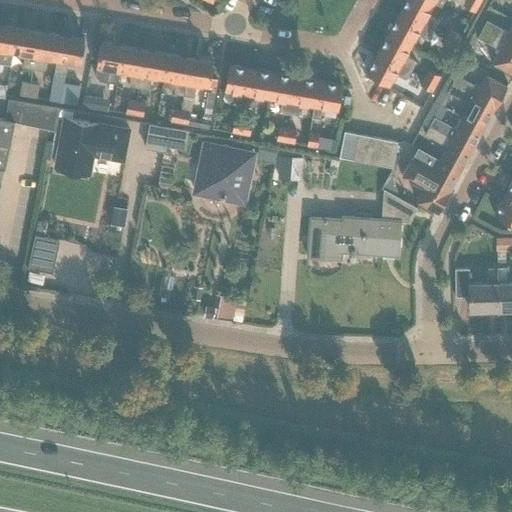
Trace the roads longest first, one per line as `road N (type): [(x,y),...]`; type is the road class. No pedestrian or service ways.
road 1 (residential): [(430,351),(320,351),(194,337),(0,301)]
road 2 (motorway): [(292,511),(0,448)]
road 3 (residential): [(430,351),(425,271),(440,227),(511,107)]
road 4 (residential): [(234,31),(60,0)]
road 5 (residential): [(234,31),(341,48),(368,0)]
